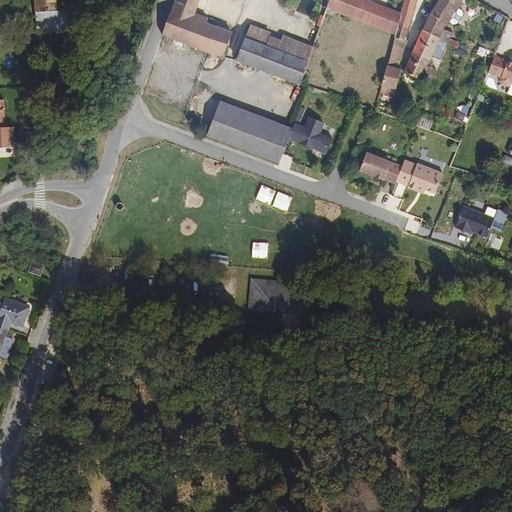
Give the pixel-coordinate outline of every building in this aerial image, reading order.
[(53,0),(31,0),(32,32),(76,32),(76,12),(54,12),(53,0)] [(176,0),(164,38),(207,53),(224,58),(233,35),(204,24),(205,20),(193,15),(198,0),(176,0)] [(355,0),(332,0),(328,12),(395,36),(397,28),(400,15),(355,0)] [(404,0),(400,15),(397,28),(408,32),(417,0),(404,0)] [(448,47),(454,49),(454,47),(452,46),(452,44),(450,43),(453,36),(444,32),(465,0),(441,0),(439,4),(432,17),(422,36),(448,47)] [(316,33),(320,34),(325,20),(321,19),(316,33)] [(251,27),(246,39),(309,63),(314,48),(285,37),(284,42),(274,38),(274,35),(251,27)] [(405,43),(408,32),(397,28),(395,36),(394,40),(405,43)] [(443,57),(448,47),(422,36),(413,54),(430,63),(435,53),(443,57)] [(246,39),(238,63),(267,73),(301,84),(309,63),(246,39)] [(394,40),(392,47),(403,50),(406,43),(405,43),(394,40)] [(392,47),(380,93),(386,94),(388,88),(396,90),(397,90),(401,75),(402,71),(393,69),(396,60),(402,62),(403,58),(401,58),(403,50),(392,47)] [(430,63),(413,54),(405,72),(422,81),(423,79),(426,71),(430,63)] [(509,85),(511,85),(511,65),(490,58),(484,75),(498,80),(497,84),(498,87),(506,89),(508,88),(509,85)] [(423,79),(430,84),(435,76),(426,71),(423,79)] [(388,88),(386,94),(394,96),(396,90),(388,88)] [(0,148),(5,148),(16,148),(15,127),(5,127),(4,100),(0,99),(0,148)] [(207,137),(280,165),(289,141),(293,126),(221,101),(207,137)] [(328,155),(333,141),(320,137),(325,122),(311,117),(310,120),(306,126),(294,122),(293,126),(289,141),(328,155)] [(407,124),(418,129),(419,129),(422,121),(416,118),(415,121),(410,118),(407,124)] [(384,181),(395,185),(397,182),(402,167),(367,154),(360,172),(383,180),(384,181)] [(28,164),(31,169),(41,163),(38,158),(28,164)] [(417,166),(405,161),(402,167),(397,182),(409,188),(409,189),(424,194),(426,190),(436,194),(443,174),(418,164),(417,166)] [(464,207),(456,229),(470,234),(471,232),(487,238),(495,219),(464,207)] [(497,210),(488,207),(485,214),(494,217),(497,210)] [(509,213),(498,209),(495,219),(505,223),(509,213)] [(210,256),(210,265),(226,265),(226,257),(210,256)] [(41,272),(31,267),(29,272),(39,277),(41,272)] [(44,269),(41,279),(50,282),(54,273),(44,269)] [(295,282),(251,278),(248,311),(276,313),(276,308),(294,309),(295,282)] [(0,325),(9,329),(11,323),(23,327),(31,305),(5,297),(0,310),(0,325)] [(9,329),(0,325),(0,356),(6,359),(13,339),(7,337),(9,329)]
